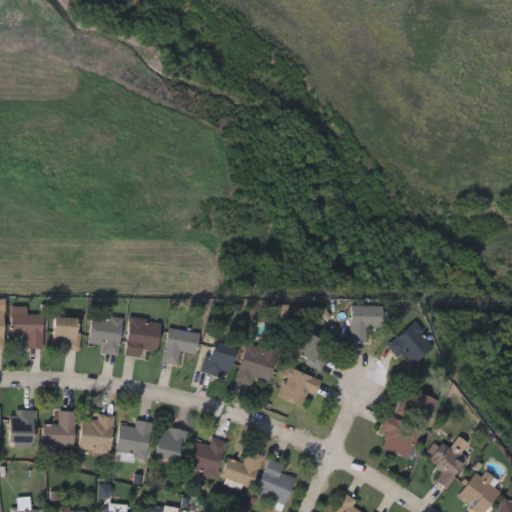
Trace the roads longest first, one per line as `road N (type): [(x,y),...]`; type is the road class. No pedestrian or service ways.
road 1 (residential): [(0,385),(156,401),(242,422),(332,456),(416,511)]
road 2 (residential): [(370,373),(307,511)]
